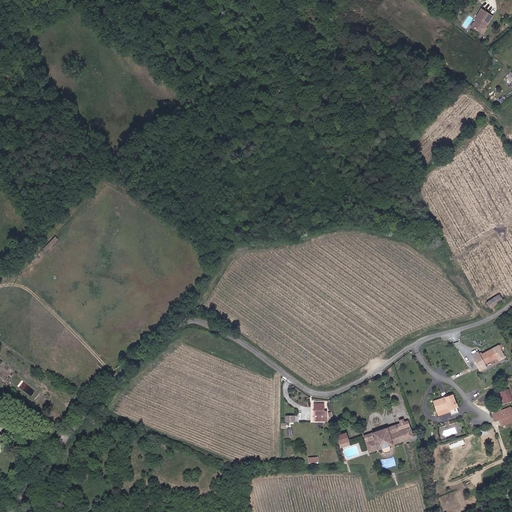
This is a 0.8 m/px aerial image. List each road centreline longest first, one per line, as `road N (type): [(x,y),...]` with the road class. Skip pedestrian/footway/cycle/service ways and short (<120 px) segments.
road 1 (unclassified): [(511,304),(419,341),(321,395),(241,341),(192,321),(138,355),(0,507)]
road 2 (unknown): [(419,341),(438,372),(501,428),(511,467)]
